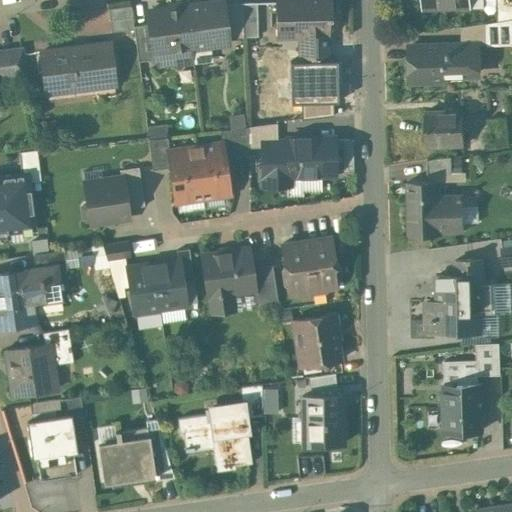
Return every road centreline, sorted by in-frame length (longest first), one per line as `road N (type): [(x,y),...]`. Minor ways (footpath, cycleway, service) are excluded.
road 1 (residential): [(370,200),(379,484)]
road 2 (residential): [(169,232),(370,200)]
road 3 (residential): [(366,0),(370,200)]
road 4 (residential): [(202,511),(379,484)]
road 5 (residential): [(379,484),(511,465)]
